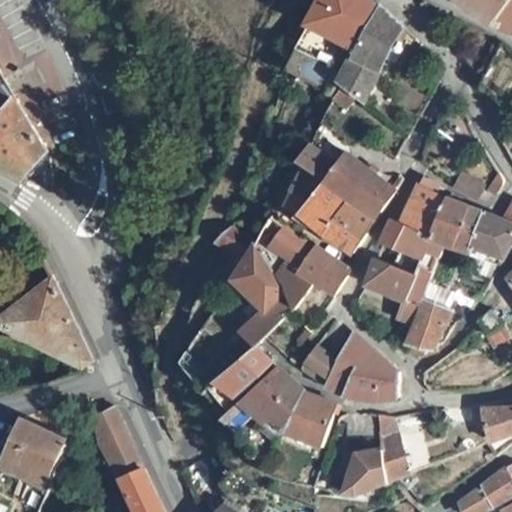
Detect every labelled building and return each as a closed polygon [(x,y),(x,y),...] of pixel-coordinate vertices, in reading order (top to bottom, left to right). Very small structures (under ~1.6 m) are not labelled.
[(355,54),(379,10),(369,0),(325,0),(310,30),(355,54)] [(511,0),(451,0),(466,15),(493,32),(511,40),(511,0)] [(338,88),(344,93),(356,103),(365,110),(402,33),(379,10),(355,54),(338,88)] [(0,99),(7,95),(0,83),(0,169),(23,180),(45,159),(14,106),(7,115),(0,111),(0,99)] [(347,116),(356,103),(344,93),(334,105),(347,116)] [(299,169),(302,172),(350,209),(374,228),(395,197),(371,178),(349,160),(340,170),(307,151),(299,169)] [(318,234),(328,239),(337,226),(350,209),(302,172),(282,214),(316,237),(318,234)] [(494,201),(502,185),(497,177),(491,189),(493,190),(488,198),(494,201)] [(469,187),(458,181),(452,193),(463,200),(469,187)] [(428,241),(445,208),(433,202),(436,193),(422,186),(401,228),(428,241)] [(469,187),(463,200),(475,208),(482,194),(469,187)] [(445,208),(428,241),(445,249),(452,252),(470,218),(445,208)] [(363,245),(374,228),(350,209),(337,226),(363,245)] [(452,252),(472,259),(475,253),(491,223),(470,218),(452,252)] [(511,229),(504,227),(491,223),(475,253),(480,255),(504,265),(511,250),(511,229)] [(337,249),(355,259),(363,245),(337,226),(328,239),(330,247),(335,251),(337,249)] [(401,228),(391,228),(381,254),(399,262),(393,276),(409,284),(417,274),(434,280),(445,249),(428,241),(401,228)] [(292,269),(307,249),(280,231),(266,252),(288,267),(292,269)] [(230,237),(217,248),(214,254),(242,271),(251,255),(253,251),(230,237)] [(274,288),(292,313),(313,288),(331,266),(307,249),(292,269),(288,267),(274,288)] [(266,349),(287,320),(292,313),(274,288),(251,255),(242,271),(231,291),(263,320),(243,343),(245,344),(240,349),(253,361),(258,357),(266,349)] [(477,264),(498,273),(504,265),(480,255),(477,264)] [(349,278),(346,275),(331,266),(313,288),(335,301),(349,278)] [(410,332),(415,334),(425,306),(434,280),(417,274),(409,284),(393,276),(376,268),(367,292),(406,306),(400,323),(412,327),(410,332)] [(80,371),(91,368),(52,285),(2,328),(0,329),(0,333),(10,339),(8,345),(26,349),(29,346),(80,371)] [(425,306),(415,334),(410,349),(426,355),(433,356),(441,345),(445,346),(452,334),(447,332),(455,319),(425,306)] [(479,328),(486,338),(493,332),(499,326),(488,314),(477,326),(479,328)] [(493,332),(486,338),(481,341),(478,343),(489,356),(503,344),(493,332)] [(396,404),(395,377),(382,375),(383,367),(351,339),(340,367),(337,369),(330,386),(327,396),(345,402),(365,406),(372,406),(384,406),(396,404)] [(426,355),(410,349),(407,358),(426,358),(426,355)] [(257,388),(258,389),(274,372),(258,357),(253,361),(221,387),(239,405),(257,388)] [(337,369),(313,359),(302,375),(330,386),(337,369)] [(269,427),(283,441),(305,402),(279,377),(261,395),(242,410),(252,421),(263,432),(269,427)] [(239,405),(221,387),(212,394),(228,416),(239,405)] [(317,453),(321,454),(332,422),(335,413),(305,402),(283,441),(279,448),(313,463),(317,453)] [(242,410),(226,425),(235,437),(252,421),(242,410)] [(130,511),(161,511),(113,411),(95,418),(97,448),(107,483),(114,480),(130,511)] [(511,412),(479,414),(479,416),(482,423),(492,448),(487,450),(493,461),(494,464),(499,461),(511,453),(511,452),(511,412)] [(476,426),(482,423),(479,416),(473,417),(476,426)] [(391,487),(394,486),(413,479),(398,420),(380,421),(386,458),(391,487)] [(347,432),(347,423),(340,422),(336,432),(347,432)] [(68,449),(23,426),(4,466),(0,475),(0,478),(45,500),(47,495),(51,488),(68,449)] [(346,499),(357,501),(390,488),(391,487),(386,458),(356,459),(348,456),(341,479),(350,481),(346,499)] [(511,499),(511,469),(511,470),(481,492),(491,511),(497,509),(511,499)] [(418,495),(413,489),(402,494),(410,502),(418,495)] [(491,511),(481,492),(459,510),(459,511),(491,511)]
